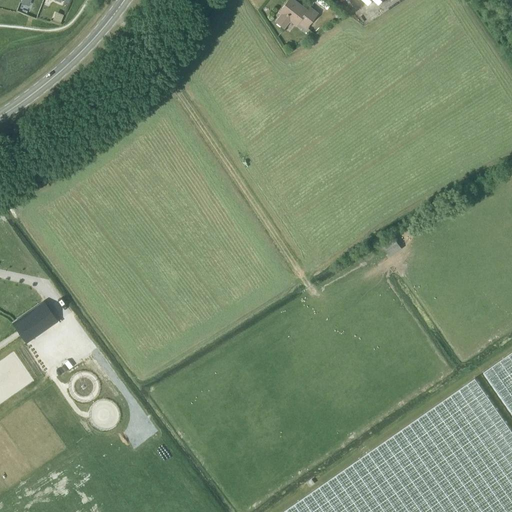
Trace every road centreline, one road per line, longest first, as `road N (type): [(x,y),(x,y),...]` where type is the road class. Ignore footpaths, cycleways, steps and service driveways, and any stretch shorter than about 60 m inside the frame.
road 1 (track): [(115,11),(160,65),(315,298),(346,292),(511,194)]
road 2 (secondary): [(0,115),(66,64),(123,0)]
